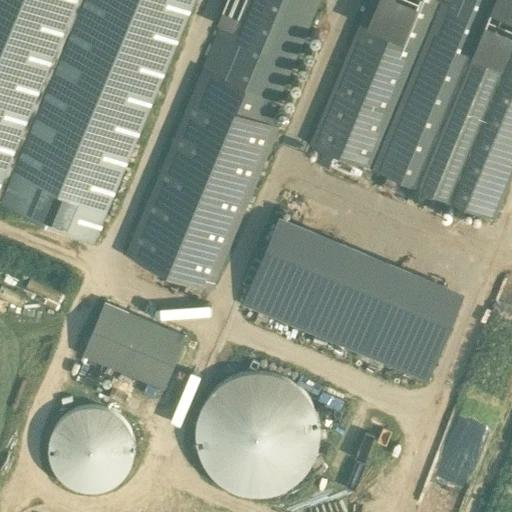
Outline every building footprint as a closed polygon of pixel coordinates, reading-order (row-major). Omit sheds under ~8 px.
[(194,0),(0,0),(0,201),(94,241),(194,0)] [(224,0),(216,21),(219,23),(191,90),(202,95),(268,123),(319,0),(224,0)] [(511,0),(367,0),(309,141),(495,218),(511,177),(511,0)] [(277,219),(243,302),(430,379),(464,296),(277,219)] [(164,385),(186,330),(102,297),(80,352),(164,385)] [(200,472),(254,489),(300,486),(316,437),(312,386),(260,369),(218,372),(211,396),(211,406),(199,447),(200,472)] [(120,488),(131,410),(59,400),(49,479),(120,488)]
